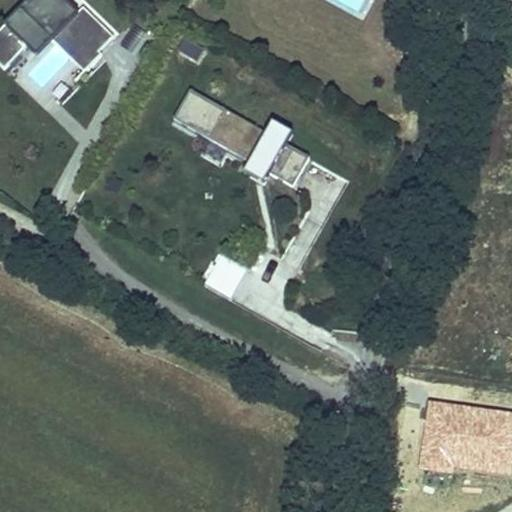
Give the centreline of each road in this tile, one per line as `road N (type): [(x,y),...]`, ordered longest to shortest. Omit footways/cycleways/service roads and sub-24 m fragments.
road 1 (unclassified): [(357,511),(367,413),(480,0)]
road 2 (unknown): [(367,413),(0,215)]
